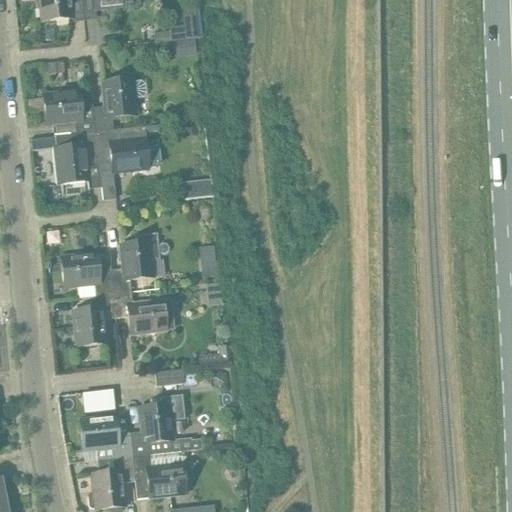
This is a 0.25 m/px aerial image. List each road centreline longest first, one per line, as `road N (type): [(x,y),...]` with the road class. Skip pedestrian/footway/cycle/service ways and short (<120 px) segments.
road 1 (primary): [(502,0),(511,300)]
road 2 (residential): [(57,511),(24,291)]
road 3 (residential): [(24,291),(0,83)]
